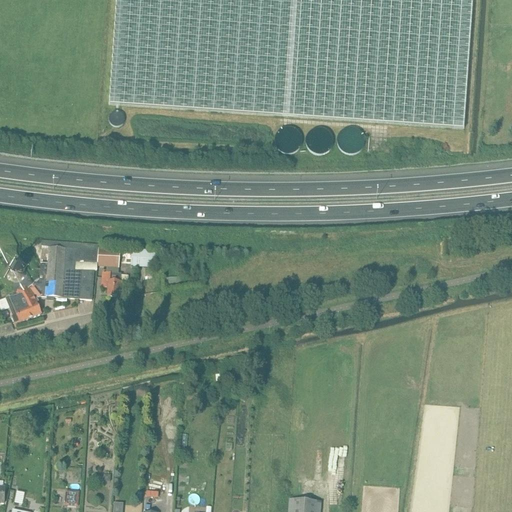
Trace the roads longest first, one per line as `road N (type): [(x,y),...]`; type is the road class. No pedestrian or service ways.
road 1 (motorway): [(511,174),(275,189),(0,169)]
road 2 (motorway): [(0,195),(245,214),(511,199)]
